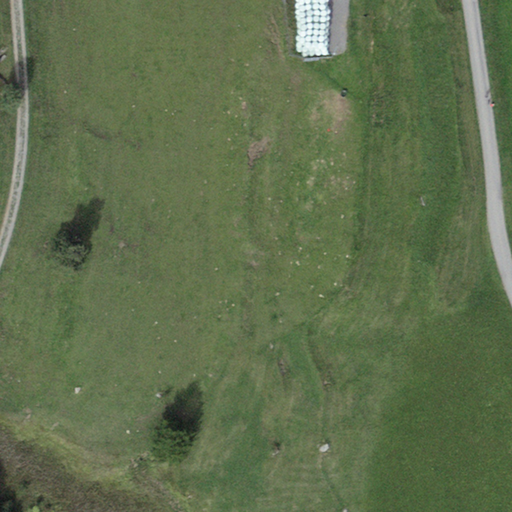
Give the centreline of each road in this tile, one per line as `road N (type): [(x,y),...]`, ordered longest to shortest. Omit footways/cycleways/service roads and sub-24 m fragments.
road 1 (residential): [(511,276),(502,252),(475,0)]
road 2 (track): [(14,0),(22,132),(0,251)]
